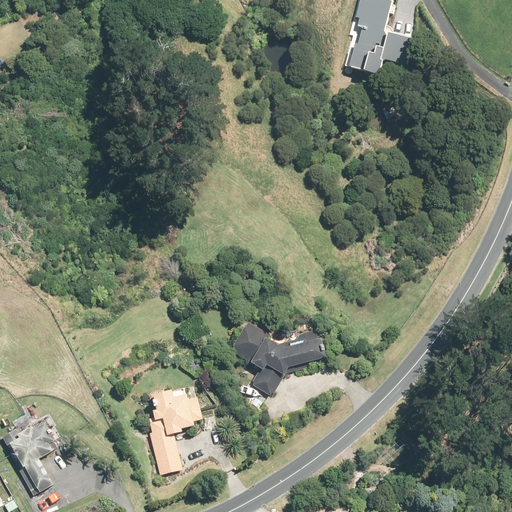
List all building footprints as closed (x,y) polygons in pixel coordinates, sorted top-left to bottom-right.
[(389,27),(386,26),(386,24),(389,14),(392,14),(395,5),(392,4),(392,0),(359,0),(355,16),(350,34),(355,36),(347,65),(378,74),(381,60),(405,66),(413,38),(394,33),(389,27)] [(17,48),(6,53),(10,63),(21,58),(17,48)] [(393,101),(380,108),(388,124),(401,117),(393,101)] [(250,365),(259,370),(250,384),(272,398),(291,368),(327,358),(322,339),(285,349),(265,338),(268,333),(248,322),(232,351),(252,362),(250,365)] [(149,422),(152,432),(148,433),(160,476),(183,470),(174,435),(181,433),(181,430),(192,427),(191,422),(202,419),(197,398),(187,400),(185,392),(173,395),(172,390),(153,395),(157,411),(154,411),(156,420),(149,422)] [(22,468),(25,467),(40,495),(54,487),(40,459),(58,449),(45,425),(32,432),(30,428),(19,434),(16,429),(2,437),(6,445),(9,444),(22,468)] [(14,497),(3,505),(7,511),(12,511),(20,507),(14,497)]
